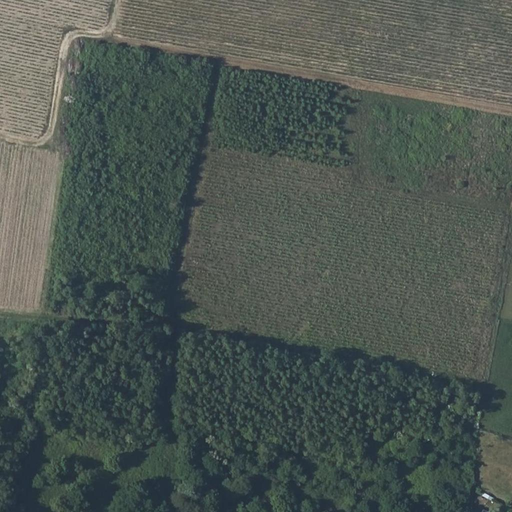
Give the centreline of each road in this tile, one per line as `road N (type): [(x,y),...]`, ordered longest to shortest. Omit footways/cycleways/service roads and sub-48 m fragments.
road 1 (track): [(117,0),(104,33),(79,32),(64,43),(44,137),(0,138)]
road 2 (track): [(0,316),(167,321)]
